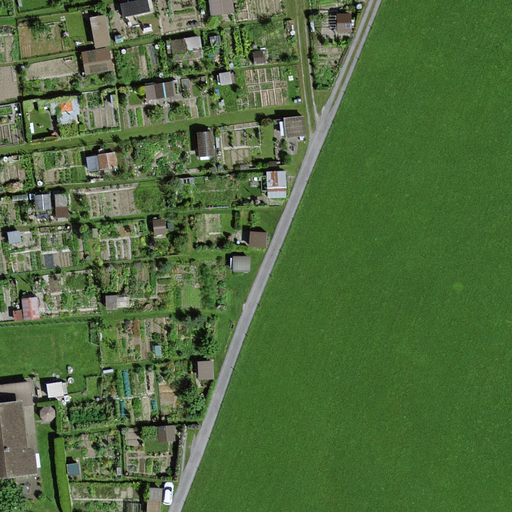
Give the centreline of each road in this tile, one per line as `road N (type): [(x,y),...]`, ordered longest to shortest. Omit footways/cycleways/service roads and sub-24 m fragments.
road 1 (track): [(173,511),(374,0)]
road 2 (track): [(299,0),(314,152)]
